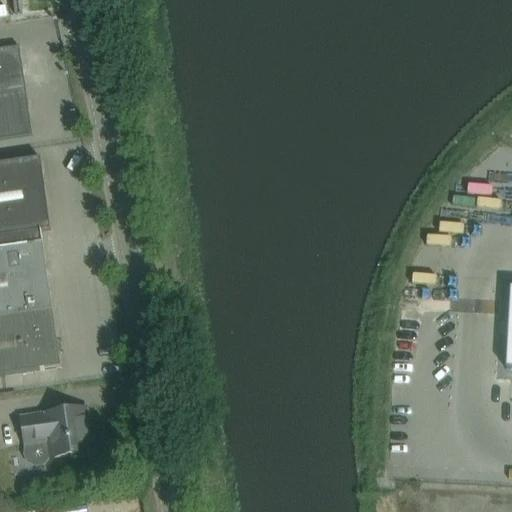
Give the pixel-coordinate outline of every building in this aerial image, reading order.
[(0,140),(31,136),(18,47),(0,49),(0,140)] [(40,159),(0,164),(0,237),(40,232),(50,231),(40,159)] [(0,377),(60,368),(42,244),(40,232),(0,237),(0,377)] [(451,428),(455,329),(396,327),(389,482),(418,483),(421,427),(451,428)] [(47,416),(21,420),(24,445),(25,448),(24,456),(27,462),(34,466),(42,465),(47,459),(53,458),(89,453),(85,427),(87,427),(84,409),(47,415),(47,416)] [(449,445),(447,475),(505,477),(506,448),(449,445)]
